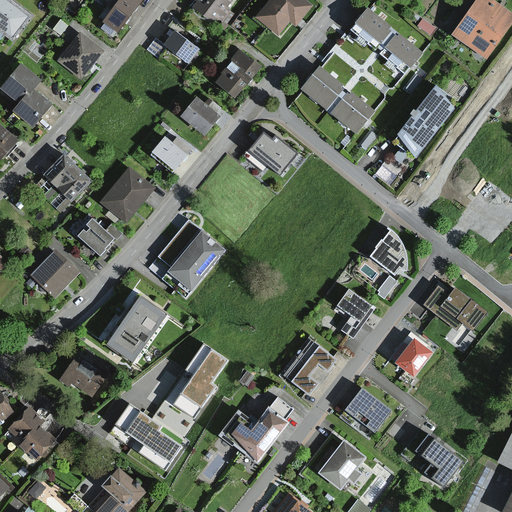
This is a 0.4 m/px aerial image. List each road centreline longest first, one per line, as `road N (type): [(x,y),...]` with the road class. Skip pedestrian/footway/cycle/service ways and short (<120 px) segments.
road 1 (residential): [(0,367),(64,321),(180,197),(258,95)]
road 2 (residential): [(242,511),(445,248)]
road 3 (residential): [(0,188),(166,0)]
road 4 (residential): [(445,248),(258,95)]
road 5 (residential): [(258,95),(339,0)]
